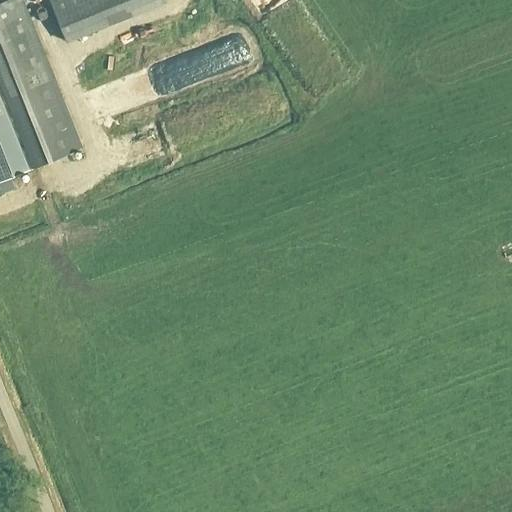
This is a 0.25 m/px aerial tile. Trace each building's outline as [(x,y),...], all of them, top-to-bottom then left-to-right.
[(21,0),(5,0),(0,2),(0,178),(80,147),(21,0)] [(163,2),(162,0),(49,0),(66,41),(163,2)] [(286,24),(302,13),(293,0),(275,0),(272,2),(286,24)] [(259,93),(268,115),(281,110),(271,87),(259,93)] [(130,136),(134,147),(149,141),(145,130),(130,136)]
